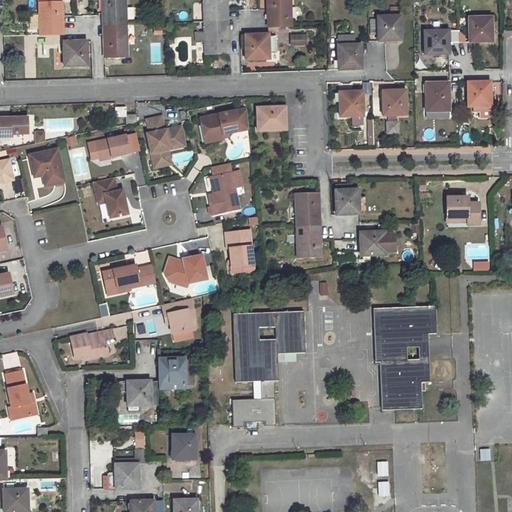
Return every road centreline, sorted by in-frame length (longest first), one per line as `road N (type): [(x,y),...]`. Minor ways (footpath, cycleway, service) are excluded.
road 1 (residential): [(80,495),(74,377),(143,374),(143,347)]
road 2 (residential): [(511,160),(308,164)]
road 3 (unclassified): [(99,90),(235,86)]
road 4 (residential): [(156,238),(32,265)]
